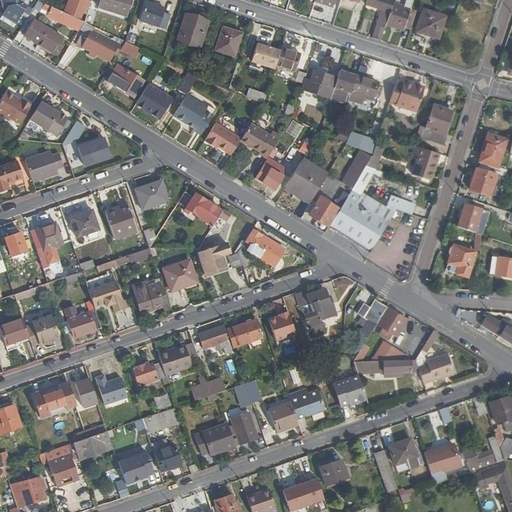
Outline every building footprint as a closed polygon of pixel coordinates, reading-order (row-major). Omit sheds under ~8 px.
[(0,0),(0,1),(3,3),(4,10),(1,15),(16,22),(25,4),(20,2),(19,0),(0,0)] [(70,7),(68,12),(72,13),(72,15),(83,18),(85,12),(86,12),(89,2),(83,0),(73,0),(71,7),(70,7)] [(101,0),(99,8),(127,17),(132,0),(101,0)] [(314,0),(313,3),(331,9),(331,8),(337,9),(340,0),(314,0)] [(50,16),(79,30),(84,22),(39,1),(32,11),(49,19),(50,16)] [(461,2),(456,16),(463,18),(467,4),(461,2)] [(390,9),(385,24),(404,30),(405,28),(410,30),(416,11),(392,3),(390,9)] [(149,4),(143,21),(168,30),(172,16),(164,13),(165,10),(149,4)] [(380,11),(371,38),(380,41),(385,24),(390,9),(378,5),(377,10),(380,11)] [(477,8),(471,25),(481,29),(487,12),(477,8)] [(88,9),(84,21),(92,24),(96,12),(88,9)] [(424,11),(417,33),(437,39),(445,18),(424,11)] [(0,23),(13,29),(16,22),(1,15),(0,18),(0,23)] [(187,15),(178,40),(184,43),(200,49),(209,23),(187,15)] [(25,35),(54,53),(63,37),(34,20),(25,35)] [(224,27),(216,50),(234,56),(242,33),(224,27)] [(84,31),(77,43),(84,47),(91,35),(84,31)] [(91,35),(84,47),(111,62),(116,54),(118,55),(121,50),(123,47),(111,40),(93,31),(91,35)] [(114,35),(111,40),(123,47),(126,41),(114,35)] [(123,47),(121,50),(125,52),(123,55),(129,58),(136,46),(126,41),(123,47)] [(280,50),(279,50),(259,44),(254,59),(259,61),(258,65),(263,66),(264,63),(274,66),(280,50)] [(280,49),(275,66),(294,72),(299,55),(280,49)] [(118,65),(107,81),(134,98),(145,81),(118,65)] [(309,70),(302,91),(330,100),(330,99),(334,88),(336,82),(334,82),(335,79),(309,70)] [(191,71),(177,92),(185,97),(187,94),(194,82),(199,75),(191,71)] [(339,71),(336,82),(334,88),(330,99),(337,101),(337,100),(348,104),(352,91),(357,77),(339,71)] [(357,77),(352,91),(375,99),(379,85),(357,77)] [(397,83),(390,103),(418,113),(426,90),(405,83),(405,85),(397,83)] [(136,104),(160,119),(166,109),(167,110),(173,100),(149,85),(136,104)] [(262,102),(265,92),(248,88),(246,98),(262,102)] [(8,91),(5,95),(11,103),(15,109),(24,121),(33,106),(23,99),(22,100),(22,101),(17,99),(18,98),(8,91)] [(15,110),(3,94),(0,99),(0,113),(3,115),(3,119),(7,121),(10,120),(19,125),(22,120),(15,110)] [(185,97),(173,115),(186,124),(188,120),(195,125),(194,128),(193,130),(201,135),(216,110),(208,105),(207,107),(187,94),(185,97)] [(42,102),(31,120),(57,137),(69,120),(55,110),(49,107),(42,102)] [(429,105),(418,137),(446,146),(457,114),(453,113),(446,136),(428,130),(436,107),(429,105)] [(436,107),(428,130),(446,136),(453,113),(436,107)] [(297,137),(301,124),(290,120),(286,134),(297,137)] [(381,121),(374,142),(377,143),(379,136),(384,122),(381,121)] [(77,122),(63,144),(66,154),(76,138),(79,140),(86,128),(77,122)] [(216,123),(204,141),(213,146),(214,144),(217,146),(231,155),(241,139),(216,123)] [(241,139),(260,151),(259,153),(267,158),(271,153),(281,136),(273,131),(270,135),(251,123),(241,139)] [(487,133),(478,161),(496,166),(505,139),(487,133)] [(105,139),(79,148),(85,165),(111,156),(105,139)] [(417,159),(411,178),(428,183),(437,155),(417,148),(414,159),(417,159)] [(361,150),(341,181),(352,188),(364,168),(371,157),(373,155),(361,150)] [(45,154),(59,174),(57,170),(65,167),(60,153),(52,155),(51,151),(45,154)] [(43,152),(25,159),(33,183),(57,175),(43,152)] [(273,154),(266,167),(271,170),(279,158),(273,154)] [(371,157),(364,168),(374,171),(379,162),(371,157)] [(294,173),(285,187),(310,202),(327,176),(302,160),(300,163),(294,173)] [(296,160),(290,170),(294,173),(300,163),(296,160)] [(478,161),(476,167),(493,173),(496,166),(478,161)] [(18,163),(0,169),(0,194),(10,191),(9,187),(8,185),(15,183),(23,180),(18,163)] [(266,167),(258,179),(277,191),(285,179),(271,170),(266,167)] [(475,167),(468,189),(489,196),(496,173),(493,173),(476,167),(475,167)] [(346,198),(329,226),(369,252),(391,218),(393,215),(362,195),(376,172),(374,171),(364,168),(352,188),(346,198)] [(135,190),(142,210),(169,200),(162,180),(135,190)] [(178,203),(186,208),(184,211),(189,214),(190,211),(198,216),(207,201),(195,194),(194,196),(186,191),(178,203)] [(307,207),(300,218),(324,233),(329,226),(346,198),(342,195),(336,205),(322,196),(312,210),(307,207)] [(207,201),(198,216),(214,226),(223,211),(207,201)] [(463,204),(456,227),(471,232),(479,209),(463,204)] [(106,212),(115,238),(137,230),(127,205),(106,212)] [(479,209),(471,232),(480,235),(487,212),(479,209)] [(393,215),(391,218),(400,221),(403,213),(395,210),(393,215)] [(225,212),(220,218),(226,221),(230,215),(225,212)] [(96,230),(84,214),(69,219),(75,238),(96,230)] [(55,224),(30,233),(37,254),(44,252),(48,265),(58,261),(54,248),(62,246),(55,224)] [(143,232),(148,248),(149,249),(150,248),(155,239),(152,229),(143,232)] [(245,241),(252,246),(250,250),(274,266),(284,250),(252,229),(245,241)] [(20,233),(4,238),(10,257),(31,250),(29,243),(24,245),(20,233)] [(221,256),(229,254),(225,243),(202,251),(196,252),(203,274),(225,268),(221,256)] [(452,246),(447,262),(450,263),(459,265),(457,274),(466,277),(474,253),(452,246)] [(238,254),(241,264),(247,263),(241,247),(237,252),(238,254)] [(149,249),(116,260),(117,261),(119,264),(121,266),(152,256),(149,249)] [(228,257),(232,267),(241,264),(238,254),(228,257)] [(491,257),(489,274),(495,275),(497,258),(491,257)] [(511,260),(497,258),(495,275),(511,277),(511,260)] [(81,270),(94,267),(92,260),(79,263),(81,270)] [(163,269),(171,291),(181,288),(180,284),(195,279),(189,260),(163,269)] [(450,263),(448,270),(457,274),(459,265),(450,263)] [(225,268),(203,274),(204,278),(226,271),(225,268)] [(78,280),(76,275),(68,277),(70,283),(78,280)] [(195,279),(180,284),(181,288),(196,282),(195,279)] [(114,281),(87,291),(93,307),(104,304),(105,307),(111,305),(113,312),(124,309),(114,281)] [(149,307),(149,308),(162,304),(164,310),(170,307),(161,281),(136,289),(141,295),(149,307)] [(295,292),(300,306),(306,304),(313,301),(316,309),(309,311),(306,312),(305,317),(307,324),(311,327),(312,331),(315,334),(325,330),(325,325),(322,316),(335,312),(329,295),(327,295),(324,287),(306,294),(304,289),(295,292)] [(26,296),(24,291),(14,295),(15,300),(26,296)] [(149,307),(141,295),(135,297),(137,304),(140,303),(142,310),(149,307)] [(357,312),(376,323),(387,306),(375,299),(369,309),(362,304),(357,312)] [(306,304),(309,311),(316,309),(313,301),(306,304)] [(73,338),(101,329),(94,311),(78,316),(74,306),(63,310),(65,314),(73,338)] [(389,308),(378,324),(396,335),(406,319),(389,308)] [(268,317),(276,343),(296,337),(288,311),(268,317)] [(32,322),(34,328),(40,344),(58,337),(53,321),(51,316),(32,322)] [(481,325),(511,343),(511,331),(508,329),(511,325),(501,319),(499,323),(487,316),(481,325)] [(0,329),(5,345),(28,337),(22,319),(0,326),(0,329)] [(232,328),(238,345),(260,337),(255,320),(232,328)] [(200,333),(205,348),(216,344),(216,343),(230,338),(225,325),(200,333)] [(433,330),(425,343),(430,346),(438,333),(433,330)] [(216,343),(216,344),(217,348),(225,346),(232,344),(230,338),(216,343)] [(384,341),(372,360),(400,360),(404,354),(384,341)] [(364,343),(353,361),(361,360),(369,347),(364,343)] [(425,343),(422,348),(427,352),(430,346),(425,343)] [(225,346),(227,353),(234,351),(232,344),(225,346)] [(195,351),(190,349),(174,355),(174,357),(160,362),(165,376),(200,364),(195,351)] [(415,360),(417,366),(426,363),(425,361),(421,349),(415,360)] [(426,363),(417,366),(419,372),(423,383),(453,372),(446,353),(425,361),(426,363)] [(225,362),(230,379),(237,376),(232,360),(225,362)] [(353,361),(357,370),(383,370),(383,373),(419,372),(417,366),(415,360),(400,360),(372,360),(361,360),(353,361)] [(141,365),(132,368),(138,387),(164,378),(159,365),(153,367),(149,365),(141,368),(141,365)] [(358,375),(333,384),(340,407),(349,404),(350,405),(367,399),(358,375)] [(207,384),(204,377),(199,379),(201,385),(191,388),(195,401),(211,396),(207,384)] [(89,378),(76,383),(84,410),(98,405),(89,378)] [(222,379),(207,384),(211,396),(217,393),(226,390),(222,379)] [(33,391),(40,413),(69,403),(62,381),(53,384),(55,392),(45,396),(42,388),(33,391)] [(254,381),(245,384),(252,404),(261,400),(254,381)] [(252,404),(245,384),(234,388),(241,407),(252,404)] [(292,398),(302,417),(325,409),(318,390),(309,393),(300,396),(298,391),(289,394),(291,396),(292,398)] [(474,397),(479,413),(487,410),(481,394),(474,397)] [(167,395),(155,399),(159,410),(171,406),(167,395)] [(490,404),(496,423),(503,421),(507,431),(511,428),(511,401),(510,396),(490,404)] [(298,425),(290,402),(268,410),(276,433),(298,425)] [(0,434),(20,428),(13,406),(0,410),(0,434)] [(438,409),(443,422),(451,419),(447,406),(438,409)] [(122,420),(118,408),(108,412),(112,423),(122,420)] [(145,430),(146,434),(180,424),(176,410),(141,420),(145,430)] [(105,411),(100,412),(105,425),(109,423),(105,411)] [(229,428),(251,421),(249,415),(227,422),(229,428)] [(145,430),(141,420),(134,422),(138,432),(145,430)] [(233,440),(235,445),(240,444),(240,445),(257,439),(251,421),(229,428),(232,436),(236,435),(238,439),(233,440)] [(225,448),(226,450),(233,447),(225,423),(194,434),(201,455),(225,448)] [(75,442),(95,435),(93,429),(78,435),(78,437),(74,438),(75,442)] [(111,442),(109,438),(107,431),(95,435),(75,442),(72,443),(78,460),(104,450),(102,445),(111,442)] [(496,436),(499,447),(504,445),(499,431),(495,433),(496,436)] [(488,439),(493,453),(494,453),(497,462),(504,459),(501,451),(499,447),(496,436),(488,439)] [(388,446),(394,464),(406,460),(408,468),(423,463),(419,449),(414,451),(410,439),(388,446)] [(113,447),(111,442),(102,445),(104,450),(113,447)] [(69,456),(65,445),(45,453),(56,487),(78,480),(70,455),(69,456)] [(152,452),(159,472),(181,465),(174,445),(152,452)] [(453,446),(424,456),(434,484),(445,480),(442,472),(462,465),(458,455),(457,456),(453,446)] [(226,452),(226,450),(225,448),(201,455),(202,460),(226,452)] [(398,489),(384,450),(375,453),(389,492),(398,489)] [(465,459),(469,472),(493,463),(489,451),(465,459)] [(146,452),(118,462),(124,480),(126,486),(154,476),(146,452)] [(5,453),(0,454),(0,457),(1,460),(3,467),(8,466),(9,465),(5,453)] [(43,453),(38,455),(41,465),(46,463),(43,453)] [(326,465),(335,481),(346,477),(340,460),(326,465)] [(326,486),(335,483),(327,466),(320,468),(326,486)] [(475,475),(478,485),(480,485),(486,482),(503,476),(501,468),(484,474),(483,472),(475,475)] [(38,479),(10,486),(16,505),(23,503),(24,506),(45,499),(41,488),(38,479)] [(126,486),(124,480),(116,482),(121,498),(129,495),(126,486)] [(310,482),(290,489),(295,506),(316,499),(310,482)] [(256,496),(246,499),(250,511),(268,511),(276,509),(271,493),(256,497),(256,496)] [(218,511),(241,511),(238,504),(235,505),(232,495),(215,501),(218,511)] [(320,511),(327,511),(324,502),(318,504),(320,511)]
